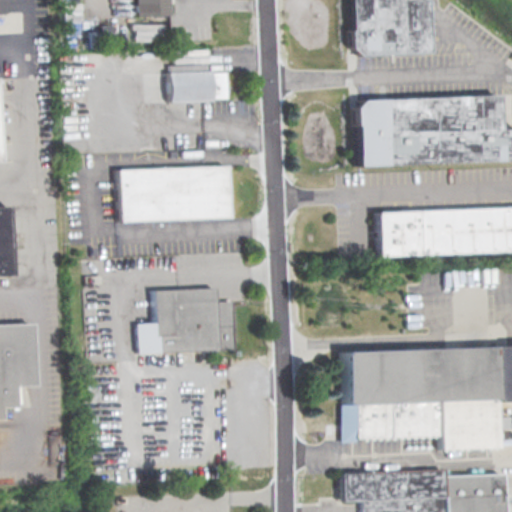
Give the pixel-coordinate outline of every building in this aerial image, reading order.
[(132,0),(133,15),(167,15),(166,0),(132,0)] [(347,0),(423,0),(427,52),(355,55),(347,50),(347,0)] [(164,72),(165,100),(224,99),(223,70),(164,72)] [(354,101),(494,98),(495,132),(511,132),(511,163),(355,166),(354,101)] [(223,167),(228,218),(118,221),(115,172),(223,167)] [(371,213),(511,207),(511,253),(372,258),(371,213)] [(0,208),(6,208),(9,273),(0,273),(0,208)] [(210,287),(211,301),(225,300),(228,348),(132,354),(130,321),(150,320),(148,290),(210,287)] [(0,325),(25,325),(27,387),(8,387),(9,409),(0,409),(0,325)] [(337,352),(511,345),(511,400),(490,401),(492,448),(437,450),(437,436),(340,440),(337,352)] [(340,474),(441,471),(442,476),(499,474),(499,511),(361,511),(361,503),(341,503),(340,474)]
